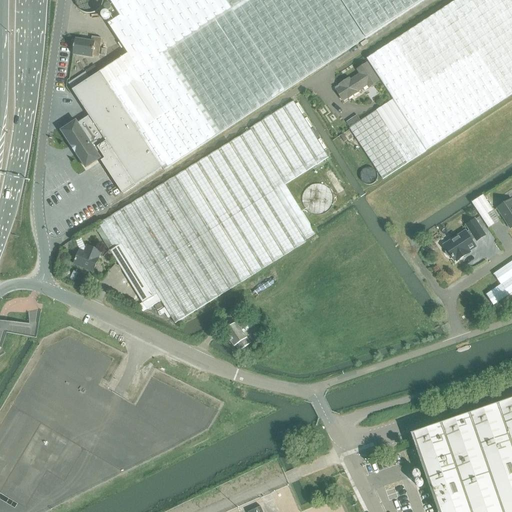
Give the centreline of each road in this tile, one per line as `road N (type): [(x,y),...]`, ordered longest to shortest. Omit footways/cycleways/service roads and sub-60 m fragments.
road 1 (unclassified): [(43,245),(64,240),(435,0)]
road 2 (unclassified): [(311,391),(236,375),(39,287)]
road 3 (unclassified): [(43,245),(36,188),(62,0)]
road 4 (primary): [(0,233),(31,0)]
road 5 (unclassified): [(331,424),(352,441),(371,438),(511,386)]
road 6 (unclassified): [(511,364),(331,424)]
road 7 (unclassified): [(311,391),(460,339)]
road 8 (unclassified): [(460,339),(446,295),(511,250)]
